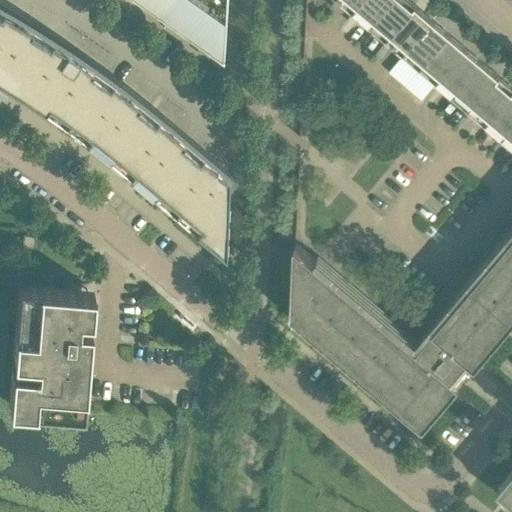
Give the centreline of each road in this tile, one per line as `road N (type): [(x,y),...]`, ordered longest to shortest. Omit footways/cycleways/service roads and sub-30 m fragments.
road 1 (unclassified): [(252,344),(106,227),(0,159)]
road 2 (unclassified): [(252,344),(408,477)]
road 3 (residential): [(408,477),(448,477),(511,403)]
